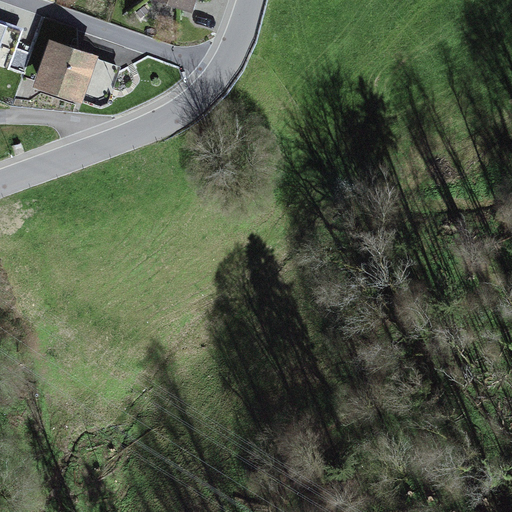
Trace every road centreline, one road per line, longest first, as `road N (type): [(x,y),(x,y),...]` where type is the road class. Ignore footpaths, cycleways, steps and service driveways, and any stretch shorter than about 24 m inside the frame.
road 1 (residential): [(222,71),(20,0)]
road 2 (unclassified): [(222,71),(148,128),(101,145)]
